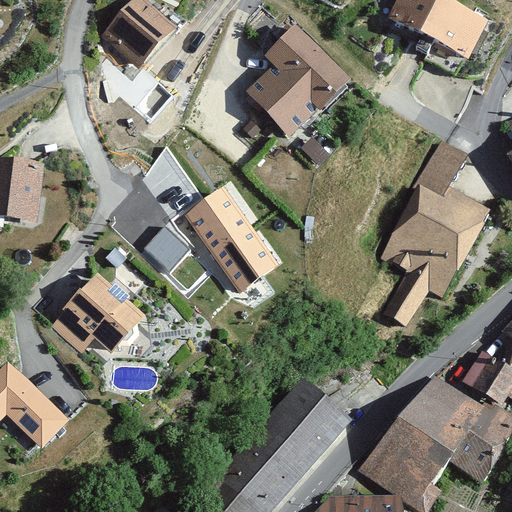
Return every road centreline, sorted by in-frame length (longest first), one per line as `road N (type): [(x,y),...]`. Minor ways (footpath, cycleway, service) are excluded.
road 1 (residential): [(80,0),(68,44),(74,97),(105,186),(93,223),(34,293)]
road 2 (residential): [(290,511),(430,363),(511,293)]
road 3 (residential): [(511,187),(488,158),(482,120),(511,60)]
